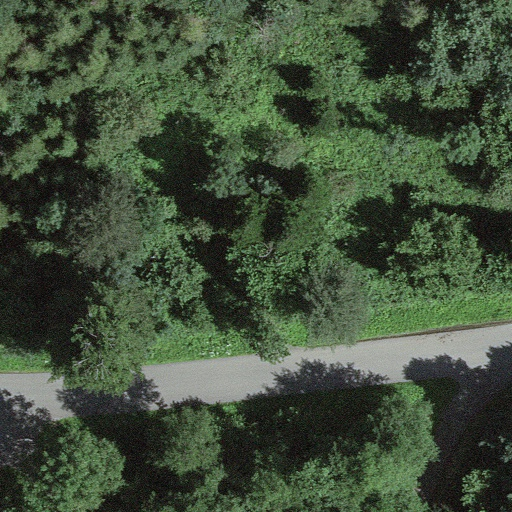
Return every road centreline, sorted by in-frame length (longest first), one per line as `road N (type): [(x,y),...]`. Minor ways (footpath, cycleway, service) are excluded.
road 1 (residential): [(511,348),(179,386),(0,395)]
road 2 (track): [(419,511),(432,467),(511,359)]
road 3 (track): [(81,511),(25,450),(5,395),(0,409)]
